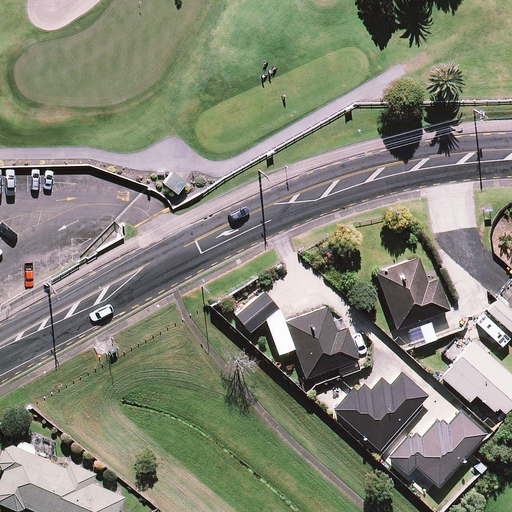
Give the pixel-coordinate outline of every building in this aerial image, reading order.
[(424,278),(415,254),(373,270),(394,326),(447,306),(435,274),(424,278)] [(276,306),(264,291),(256,298),(252,293),(231,310),(246,330),(276,306)] [(511,306),(498,294),(486,308),(511,332),(511,306)] [(333,326),(324,300),(281,315),(302,373),(354,355),(342,323),(333,326)] [(511,395),(511,374),(469,338),(438,373),(466,398),(472,391),(497,412),(511,395)] [(425,394),(399,370),(387,383),(378,375),(367,387),(358,378),(332,405),(377,447),(425,394)] [(483,432),(457,408),(444,423),(436,415),(418,434),(412,428),(386,456),(404,472),(413,463),(435,484),(483,432)] [(42,511),(114,511),(124,492),(90,477),(93,470),(66,458),(63,464),(10,440),(0,463),(0,502),(16,510),(25,505),(42,511)]
